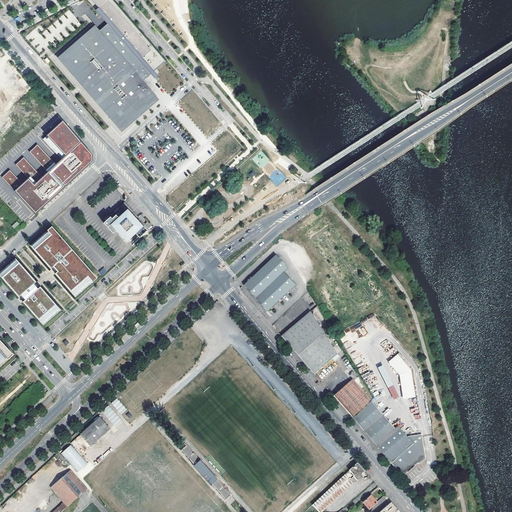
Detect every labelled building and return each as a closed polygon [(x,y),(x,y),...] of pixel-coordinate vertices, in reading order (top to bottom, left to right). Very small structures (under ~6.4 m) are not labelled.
[(59,59),(122,132),(159,101),(143,82),(156,72),(166,62),(112,0),(107,0),(98,8),(102,13),(100,15),(108,24),(99,31),(95,27),(59,59)] [(91,0),(98,8),(107,0),(91,0)] [(159,76),(156,72),(143,82),(147,87),(159,76)] [(43,140),(62,160),(65,157),(65,156),(81,142),(63,121),(43,140)] [(42,178),(20,198),(36,215),(93,162),(93,155),(81,142),(65,156),(65,157),(62,160),(56,165),(48,173),(42,178)] [(29,153),(48,173),(56,165),(37,145),(29,153)] [(2,178),(20,198),(42,178),(23,158),(15,165),(29,180),(23,185),(10,170),(2,178)] [(126,203),(110,216),(111,217),(104,223),(114,233),(117,230),(127,242),(136,233),(140,238),(149,229),(140,218),(138,217),(126,203)] [(140,218),(149,229),(152,226),(141,214),(138,217),(140,218)] [(98,279),(52,227),(47,231),(48,232),(32,247),(52,270),(54,268),(56,270),(59,273),(57,275),(75,296),(91,281),(93,283),(98,279)] [(256,298),(268,311),(297,285),(285,272),(289,268),(277,255),(244,285),(256,298)] [(17,260),(0,274),(0,275),(19,297),(21,295),(23,297),(26,300),(23,302),(43,324),(60,309),(40,287),(38,289),(34,284),(36,282),(17,260)] [(104,268),(99,273),(102,276),(107,271),(104,268)] [(60,309),(43,324),(44,325),(61,310),(60,309)] [(332,358),(337,354),(310,312),(282,336),(312,371),(314,374),(317,372),(332,358)] [(0,367),(14,355),(0,340),(0,367)] [(398,353),(388,362),(400,377),(403,399),(416,397),(413,371),(398,353)] [(378,367),(394,400),(399,397),(383,365),(378,367)] [(334,395),(353,417),(370,401),(352,379),(341,389),(334,395)] [(121,414),(127,410),(117,398),(111,403),(121,414)] [(382,414),(370,401),(353,417),(377,445),(395,428),(382,414)] [(116,427),(123,421),(108,405),(102,412),(116,427)] [(100,417),(82,434),(92,444),(110,428),(100,417)] [(424,446),(422,437),(410,438),(408,436),(398,425),(395,428),(377,445),(403,476),(426,456),(424,446)] [(71,443),(61,452),(78,471),(88,462),(71,443)] [(187,445),(181,450),(225,499),(231,494),(187,445)] [(365,471),(357,463),(349,470),(354,475),(353,476),(357,480),(363,478),(363,473),(365,471)] [(60,511),(88,489),(71,470),(51,487),(56,492),(64,502),(53,511),(60,511)] [(319,511),(351,483),(344,475),(312,505),(318,511),(319,511)] [(365,504),(366,506),(369,509),(377,503),(371,496),(364,502),(365,504)]
